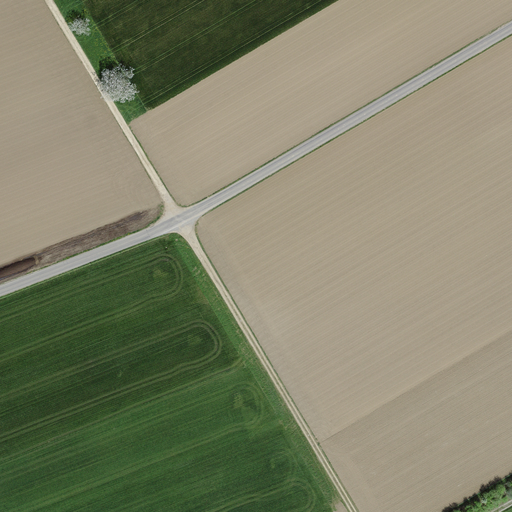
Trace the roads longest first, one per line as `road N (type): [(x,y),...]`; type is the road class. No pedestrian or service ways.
road 1 (unclassified): [(0,291),(178,222),(511,29)]
road 2 (track): [(178,222),(364,511)]
road 3 (track): [(178,222),(47,0)]
